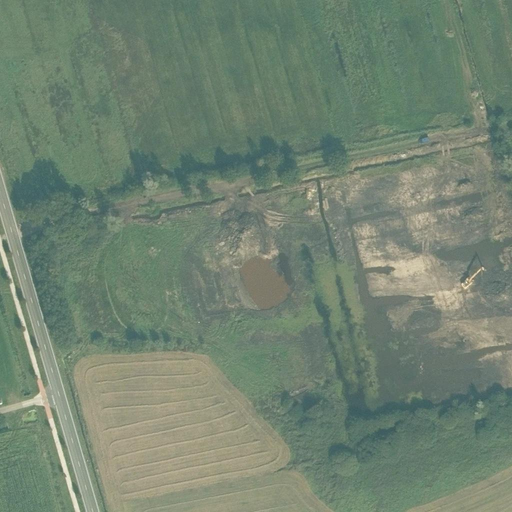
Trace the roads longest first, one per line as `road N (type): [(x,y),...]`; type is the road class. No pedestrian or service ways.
road 1 (track): [(511,127),(8,231)]
road 2 (secondary): [(0,200),(88,511)]
